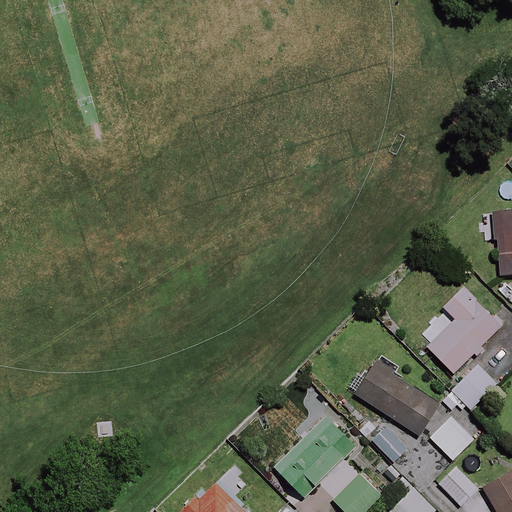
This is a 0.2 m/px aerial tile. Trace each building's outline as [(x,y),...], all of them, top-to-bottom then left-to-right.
[(511,208),(492,210),(499,278),(511,276),(511,208)] [(500,328),(463,290),(443,309),(455,322),(426,349),(452,375),(500,328)] [(438,407),(376,366),(356,397),(418,438),(438,407)] [(495,385),(475,366),(450,392),(470,412),(495,385)] [(356,448),(328,418),(274,471),(291,488),(303,476),(315,488),(356,448)] [(474,441),(452,418),(429,439),(451,463),(474,441)] [(406,451),(386,431),(372,444),(393,465),(406,451)] [(476,491),(455,468),(437,485),(458,507),(476,491)] [(511,511),(511,471),(481,490),(494,511),(511,511)] [(362,511),(378,496),(359,477),(333,504),(342,511),(362,511)] [(241,511),(215,485),(188,511),(241,511)] [(431,511),(410,490),(387,511),(431,511)]
